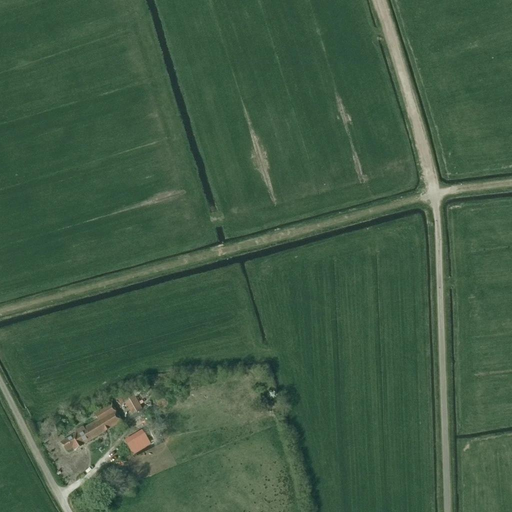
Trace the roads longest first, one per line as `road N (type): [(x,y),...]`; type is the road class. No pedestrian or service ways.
road 1 (track): [(434,194),(0,312)]
road 2 (unclassified): [(446,511),(434,194)]
road 3 (track): [(434,194),(378,0)]
road 4 (unclassified): [(68,511),(0,385)]
